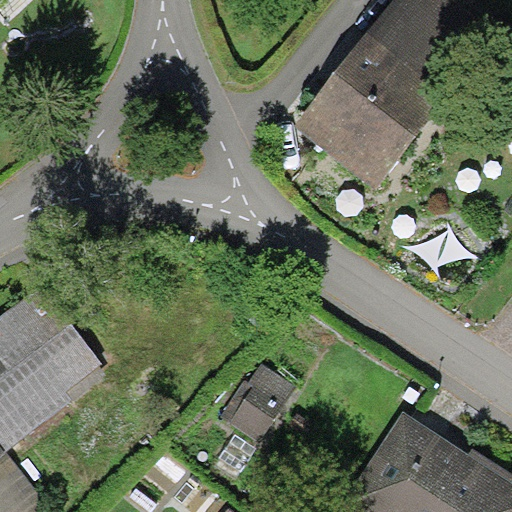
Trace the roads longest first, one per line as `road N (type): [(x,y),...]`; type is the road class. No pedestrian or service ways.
road 1 (residential): [(511,385),(239,208)]
road 2 (residential): [(239,208),(224,141),(164,42)]
road 3 (residential): [(63,187),(239,208)]
road 4 (residential): [(164,42),(63,187)]
